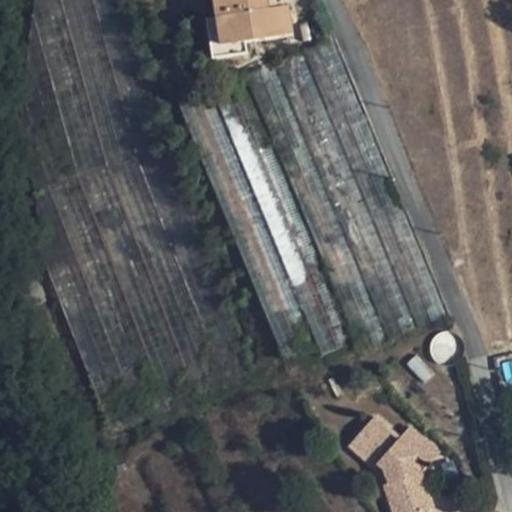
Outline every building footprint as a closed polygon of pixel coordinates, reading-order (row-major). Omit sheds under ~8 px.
[(39,247),(72,327),(115,432),(256,380),(215,274),(166,147),(125,0),(35,0),(19,132),(37,194),(39,247)] [(207,20),(213,60),(248,54),(246,43),(293,35),(288,7),(268,10),(266,0),(215,0),(219,18),(207,20)] [(247,76),(314,238),(362,353),(446,317),(402,205),(331,41),(247,76)] [(355,343),(311,239),(244,79),(179,104),(245,263),(285,359),(318,344),(323,356),(355,343)] [(417,454),(400,439),(375,418),(350,446),(375,468),(378,464),(385,469),(390,484),(386,486),(394,511),(425,511),(434,509),(421,473),(418,474),(413,460),(417,454)] [(400,439),(417,454),(430,465),(441,452),(411,426),(400,439)]
